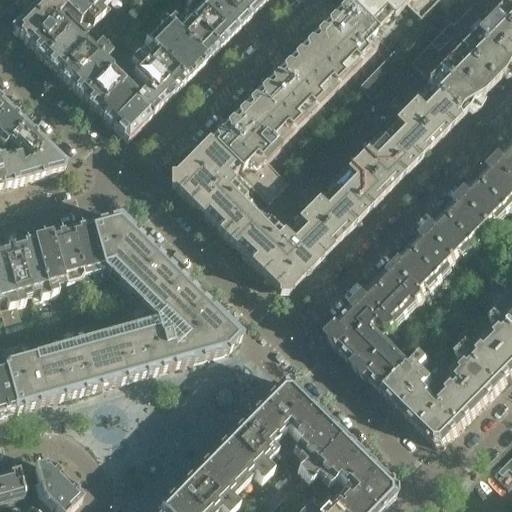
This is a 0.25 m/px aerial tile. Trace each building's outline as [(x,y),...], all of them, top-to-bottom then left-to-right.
[(28,50),(55,22),(64,13),(51,0),(45,0),(12,34),(28,50)] [(98,23),(74,0),(51,0),(64,13),(79,27),(84,21),(92,29),(98,23)] [(101,4),(97,0),(74,0),(98,23),(104,18),(96,10),(101,4)] [(242,29),(212,0),(208,0),(204,5),(198,0),(194,0),(191,3),(230,42),(242,29)] [(254,18),(235,0),(212,0),(242,29),(254,18)] [(265,6),(259,0),(235,0),(254,18),(265,6)] [(407,0),(355,0),(347,8),(347,9),(369,31),(384,16),(392,24),(411,4),(407,0)] [(511,72),(511,0),(476,0),(454,22),(457,25),(452,29),(450,26),(410,67),(427,84),(426,85),(426,90),(430,95),(459,123),(467,115),(472,106),(481,101),(501,80),(510,75),(511,72)] [(230,42),(191,3),(186,9),(193,16),(186,22),(218,54),(230,42)] [(210,148),(245,182),(253,174),(248,170),(262,156),(267,160),(275,151),(271,147),(285,133),(289,137),(297,129),(293,124),(308,110),(312,114),(320,106),(316,102),(330,87),(334,91),(342,83),(338,79),(352,65),(357,69),(366,60),(362,55),(376,40),(346,10),(210,148)] [(43,64),(70,36),(55,22),(28,50),(43,64)] [(218,54),(186,22),(180,29),(173,22),(167,28),(206,66),(218,54)] [(206,66),(167,28),(164,25),(159,31),(166,38),(157,47),(150,39),(144,45),(156,57),(186,86),(206,66)] [(122,47),(133,35),(126,28),(114,39),(122,47)] [(57,78),(84,50),(70,36),(43,64),(57,78)] [(70,91),(106,53),(100,48),(92,56),(86,49),(84,50),(57,78),(70,91)] [(82,103),(109,75),(111,74),(104,67),(112,59),(106,53),(70,91),(82,103)] [(186,86),(156,57),(149,63),(142,55),(136,60),(175,98),(186,86)] [(175,98),(136,60),(131,66),(139,74),(133,80),(147,93),(147,94),(163,109),(175,98)] [(97,117),(124,89),(109,75),(82,103),(97,117)] [(111,131),(138,103),(124,89),(97,117),(111,131)] [(130,143),(163,109),(147,94),(138,103),(111,131),(123,143),(123,144),(127,146),(130,144),(130,143)] [(299,285),(362,222),(459,123),(430,95),(415,110),(414,109),(395,128),(396,130),(367,159),(365,158),(346,177),(348,178),(318,208),(317,207),(298,226),(299,228),(285,242),(245,202),(254,193),(241,180),(209,148),(185,172),(186,173),(178,181),(177,181),(174,184),(175,184),(175,192),(174,193),(177,195),(185,202),(184,203),(189,208),(190,207),(199,216),(199,217),(254,272),(256,272),(265,281),(264,282),(269,286),(270,286),(277,293),(276,294),(279,297),(280,296),(287,295),(288,296),(291,294),(290,293),(298,284),(299,285)] [(0,148),(3,151),(7,147),(24,130),(7,113),(0,119),(0,148)] [(64,169),(44,149),(24,130),(7,147),(16,155),(19,158),(28,167),(22,172),(26,186),(62,176),(63,176),(65,169),(64,169)] [(511,154),(504,163),(502,161),(496,168),(497,170),(511,184),(511,154)] [(26,186),(22,172),(18,159),(19,158),(16,155),(15,158),(0,162),(0,178),(4,192),(26,186)] [(511,208),(511,184),(497,170),(496,168),(489,175),(491,176),(480,187),(507,214),(511,208)] [(507,214),(480,187),(470,198),(468,196),(461,203),(463,205),(490,231),(507,214)] [(490,231),(463,205),(461,203),(455,209),(457,211),(446,222),(473,248),(490,231)] [(142,245),(119,222),(90,230),(102,273),(106,277),(118,319),(0,351),(0,354),(4,371),(2,372),(14,418),(227,359),(233,353),(242,343),(190,292),(167,270),(145,248),(142,245)] [(473,248),(446,222),(436,232),(434,230),(427,237),(429,239),(456,265),(473,248)] [(81,278),(102,273),(90,230),(69,236),(81,278)] [(81,278),(69,236),(50,241),(62,283),(81,278)] [(456,265),(429,239),(427,237),(421,243),(423,245),(412,256),(439,283),(456,265)] [(62,283),(50,241),(34,246),(49,301),(57,299),(55,290),(63,287),(62,283)] [(49,301),(34,246),(17,251),(30,297),(38,294),(41,304),(49,301)] [(30,297),(17,251),(1,255),(16,311),(25,308),(22,299),(30,297)] [(16,311),(1,255),(0,255),(0,305),(6,304),(8,313),(16,311)] [(439,283),(412,256),(395,274),(422,300),(439,283)] [(422,300),(395,274),(378,291),(404,317),(413,309),(416,312),(425,303),(422,300)] [(404,317),(378,291),(367,302),(365,300),(359,307),(381,328),(388,336),(393,336),(397,331),(394,328),(404,317)] [(511,292),(491,313),(497,319),(497,320),(511,334),(511,292)] [(374,336),(381,328),(359,307),(352,314),(353,316),(327,342),(327,343),(327,344),(344,360),(368,336),(374,336)] [(511,368),(511,334),(497,320),(491,325),(501,335),(490,347),(511,368)] [(382,366),(391,357),(374,340),(374,336),(368,336),(344,360),(355,370),(353,372),(361,380),(376,364),(379,367),(381,365),(382,366)] [(511,382),(511,368),(490,347),(478,358),(468,348),(463,354),(502,393),(511,382)] [(502,393),(463,354),(457,360),(467,370),(455,382),(459,385),(484,411),(502,393)] [(383,399),(408,373),(391,357),(382,366),(381,365),(379,367),(376,364),(361,380),(367,386),(368,384),(383,399)] [(402,417),(425,393),(431,388),(419,376),(428,366),(422,360),(408,373),(383,399),(402,417)] [(0,421),(14,418),(2,372),(0,372),(0,421)] [(484,411),(459,385),(438,406),(464,431),(484,411)] [(281,428),(304,405),(288,389),(281,389),(261,409),(281,428)] [(464,431),(438,406),(425,393),(402,417),(437,451),(437,452),(444,452),(444,451),(464,431)] [(300,447),(323,424),(304,405),(281,428),(287,434),(300,447)] [(287,434),(281,428),(261,409),(245,425),(271,451),(287,434)] [(303,481),(342,442),(323,424),(300,447),(294,453),(307,465),(297,475),(303,481)] [(274,454),(271,451),(245,425),(227,443),(267,482),(272,476),(262,466),(274,454)] [(336,483),(360,459),(342,442),(303,481),(309,487),(319,477),(331,489),(336,483)] [(267,482),(227,443),(210,461),(240,489),(251,478),(261,488),(267,482)] [(395,494),(360,459),(336,483),(349,496),(365,511),(384,511),(395,501),(395,494)] [(511,482),(511,460),(503,469),(503,471),(502,472),(502,474),(503,475),(503,477),(504,478),(505,480),(506,481),(507,481),(509,482),(510,482),(511,483),(511,482)] [(240,489),(210,461),(193,478),(227,511),(236,511),(238,511),(228,501),(240,489)] [(44,472),(17,479),(23,502),(22,503),(30,511),(75,511),(82,505),(50,473),(44,471),(44,472)] [(227,511),(193,478),(177,495),(194,511),(227,511)] [(0,511),(0,508),(18,504),(22,503),(23,502),(17,479),(0,483),(0,511)] [(194,511),(177,495),(159,511),(194,511)] [(365,511),(349,496),(339,506),(336,503),(329,509),(331,511),(365,511)]
